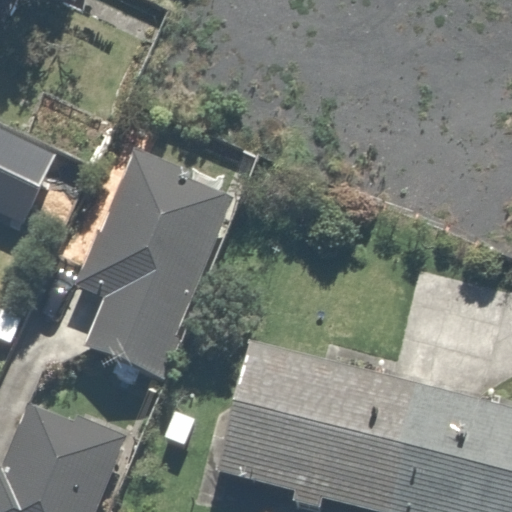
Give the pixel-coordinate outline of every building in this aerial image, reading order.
[(511,167),(385,107),(348,186),(482,250),(511,187),(511,167)] [(0,140),(0,219),(12,226),(43,161),(0,140)] [(234,214),(134,170),(80,293),(105,304),(80,360),(156,393),(234,214)] [(511,511),(511,411),(241,348),(211,476),(296,496),(293,511),(298,511),(320,511),(322,502),(363,511),(511,511)] [(103,511),(128,454),(19,407),(0,451),(0,511),(103,511)]
